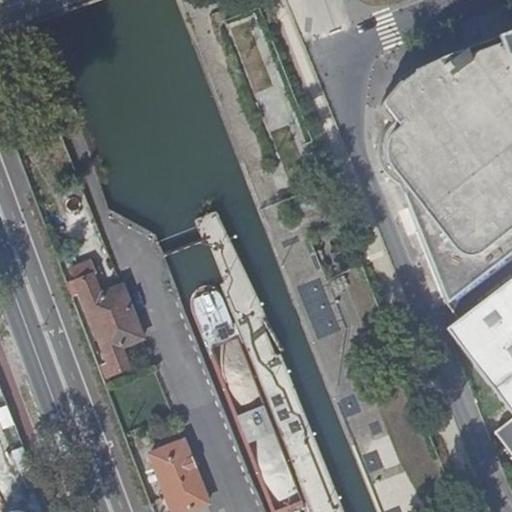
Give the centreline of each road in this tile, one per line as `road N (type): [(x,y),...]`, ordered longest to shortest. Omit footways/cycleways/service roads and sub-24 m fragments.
road 1 (residential): [(471,0),(378,32),(356,49),(341,77),(340,108),(351,160),(504,511)]
road 2 (tertiary): [(0,252),(97,511)]
